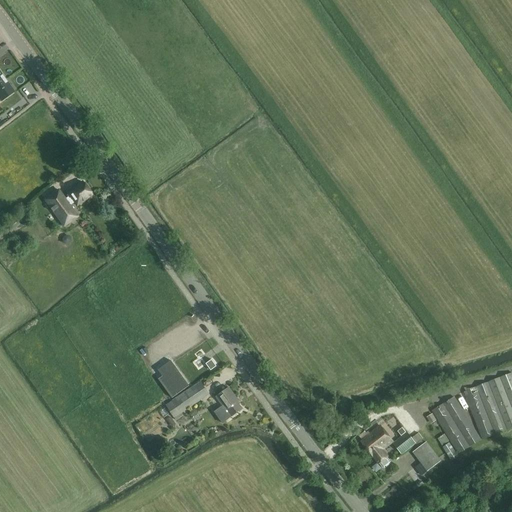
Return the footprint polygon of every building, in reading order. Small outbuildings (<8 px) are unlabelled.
[(0,83),(0,101),(1,101),(14,92),(5,80),(0,83)] [(70,206),(74,203),(76,206),(91,194),(83,182),(67,193),(69,196),(65,199),(58,189),(43,200),(64,227),(78,217),(70,206)] [(0,240),(20,224),(15,218),(0,230),(0,240)] [(62,238),(62,240),(62,242),(63,243),(65,244),(66,244),(68,243),(69,242),(70,241),(70,239),(70,237),(69,236),(67,235),(65,235),(64,236),(63,237),(62,238)] [(211,370),(216,366),(212,359),(206,364),(211,370)] [(172,398),(189,386),(171,361),(158,370),(163,377),(158,380),(172,398)] [(511,373),(464,392),(482,440),(511,427),(511,373)] [(201,381),(166,405),(174,418),(177,417),(179,419),(189,412),(187,410),(210,394),(201,381)] [(214,412),(222,423),(242,409),(238,403),(239,402),(229,388),(216,397),(222,406),(214,412)] [(435,439),(444,432),(458,455),(481,440),(454,397),(431,411),(442,429),(433,436),(435,439)] [(431,424),(436,421),(432,414),(427,417),(431,424)] [(387,446),(387,447),(393,442),(381,426),(370,434),(375,441),(373,443),(374,444),(376,442),(381,449),(384,447),(385,448),(387,446)] [(375,441),(370,434),(368,435),(363,428),(357,433),(362,440),(360,441),(378,464),(379,463),(383,468),(385,468),(390,464),(391,462),(387,457),(389,456),(383,450),(387,447),(387,446),(385,448),(384,447),(381,449),(376,442),(374,444),(373,443),(375,441)] [(398,431),(401,436),(406,432),(403,428),(398,431)] [(407,432),(393,443),(402,455),(423,439),(418,433),(412,438),(407,432)] [(152,438),(147,443),(154,451),(159,446),(152,438)] [(441,461),(427,442),(413,452),(427,471),(441,461)] [(443,447),(451,461),(458,457),(450,443),(443,447)]
